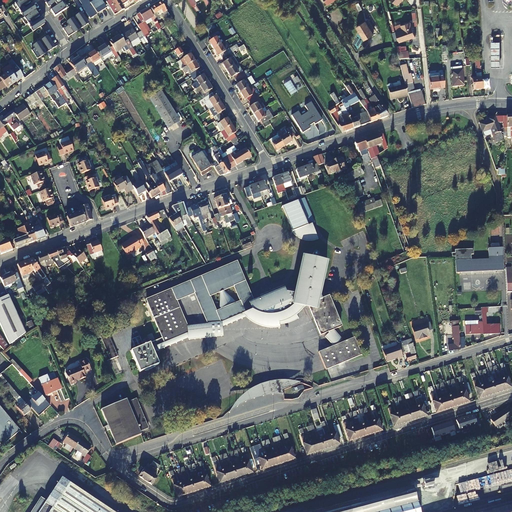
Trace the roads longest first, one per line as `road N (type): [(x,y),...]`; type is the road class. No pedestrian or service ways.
road 1 (residential): [(511,394),(178,503),(114,464)]
road 2 (residential): [(511,339),(114,464)]
road 3 (tertiary): [(269,165),(425,112),(511,104)]
road 4 (residential): [(269,165),(167,0)]
road 5 (residential): [(150,0),(0,106)]
road 6 (tertiary): [(98,226),(269,165)]
road 7 (residential): [(114,464),(77,421),(44,430),(0,463)]
